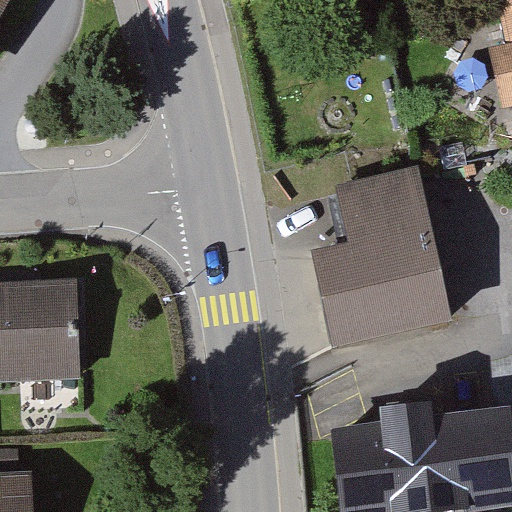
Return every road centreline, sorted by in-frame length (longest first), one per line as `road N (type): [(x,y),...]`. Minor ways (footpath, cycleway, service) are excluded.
road 1 (tertiary): [(207,191),(230,310),(248,511)]
road 2 (residential): [(207,191),(0,207)]
road 3 (tertiary): [(165,0),(207,191)]
